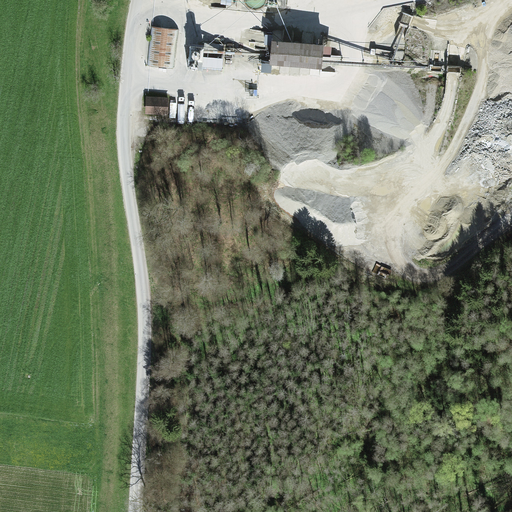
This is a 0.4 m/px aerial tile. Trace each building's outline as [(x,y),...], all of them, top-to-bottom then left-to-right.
[(147,64),(174,67),(179,29),(151,26),(147,64)] [(272,40),(271,60),(321,65),(323,44),(272,40)] [(204,64),(213,65),(214,53),(205,52),(205,45),(189,43),(187,60),(204,62),(204,64)] [(225,45),(207,44),(206,51),(214,52),(214,53),(213,65),(223,66),(225,45)] [(148,99),(148,110),(167,112),(168,100),(148,99)]
